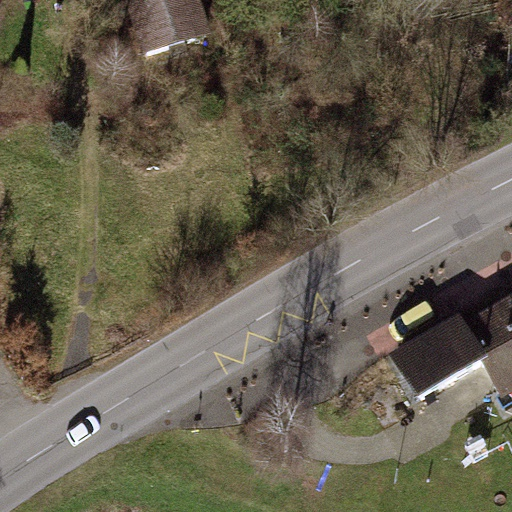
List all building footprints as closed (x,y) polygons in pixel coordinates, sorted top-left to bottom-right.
[(196,0),(116,0),(137,66),(210,43),(196,0)] [(365,0),(250,0),(235,11),(300,103),(392,39),(365,0)] [(445,53),(407,79),(434,118),(472,92),(445,53)] [(511,313),(495,322),(511,356),(511,313)] [(466,322),(391,358),(424,426),(498,390),(466,322)]
